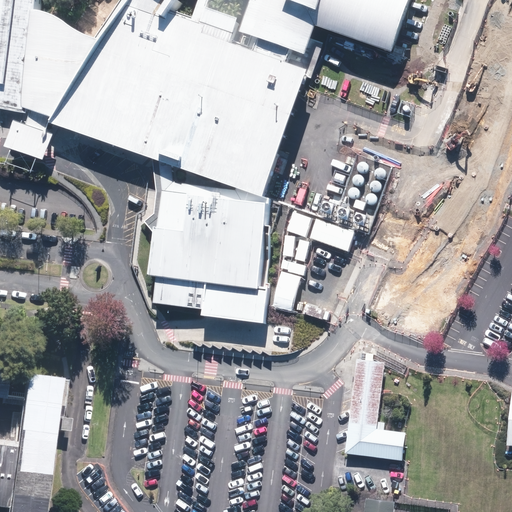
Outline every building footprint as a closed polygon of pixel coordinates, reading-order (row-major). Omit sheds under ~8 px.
[(0,0),(0,115),(26,117),(26,114),(30,116),(25,129),(35,133),(45,136),(49,122),(52,124),(50,129),(148,163),(153,165),(172,172),(231,194),(262,205),(317,51),(321,35),(390,60),(411,0),(0,0)] [(511,0),(410,0),(390,60),(400,97),(414,107),(406,129),(473,151),(511,33),(511,0)] [(25,129),(14,126),(9,141),(5,153),(43,166),(54,139),(45,136),(35,133),(25,129)] [(172,172),(153,165),(154,176),(157,196),(153,218),(143,226),(152,237),(147,281),(148,282),(156,283),(153,308),(202,313),(200,320),(230,324),(263,328),(268,293),(257,291),(265,213),(268,211),(262,205),(231,194),(180,187),(173,186),(172,172)] [(389,170),(379,166),(364,204),(375,208),(389,170)] [(355,201),(353,209),(363,212),(366,205),(355,201)] [(289,354),(294,327),(265,326),(263,328),(230,324),(200,320),(167,321),(178,342),(179,342),(192,343),(193,344),(200,347),(271,355),(272,353),(289,354)] [(384,367),(356,362),(352,400),(351,409),(345,456),(402,465),(402,460),(404,436),(384,433),(376,432),(378,424),(384,367)] [(0,396),(8,398),(11,372),(0,371),(0,396)] [(66,378),(29,373),(19,441),(11,507),(10,511),(48,511),(52,479),(59,430),(59,424),(60,417),(62,405),(66,379),(66,378)] [(70,380),(66,379),(62,405),(66,406),(70,380)] [(73,418),(60,417),(59,430),(72,431),(73,418)] [(0,506),(11,507),(19,441),(0,438),(0,506)] [(428,481),(409,480),(408,499),(427,499),(428,481)] [(391,511),(392,504),(366,501),(365,511),(391,511)]
